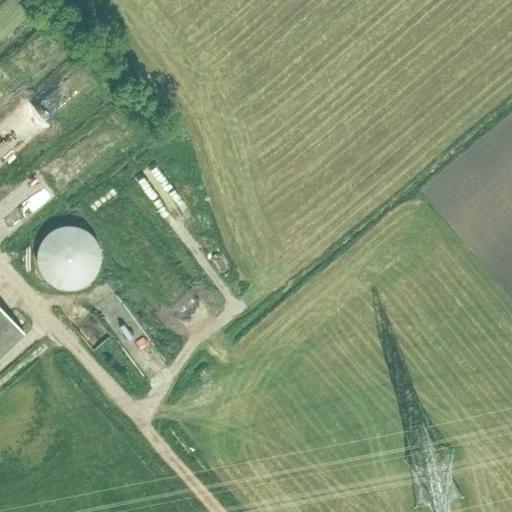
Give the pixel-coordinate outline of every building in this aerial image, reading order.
[(0,102),(68,47),(57,34),(0,80),(0,102)] [(0,174),(34,149),(23,135),(20,138),(11,128),(0,136),(0,174)] [(38,190),(5,213),(14,226),(47,203),(38,190)] [(37,249),(36,257),(38,265),(39,270),(44,278),(48,281),(56,287),(66,289),(71,289),(75,288),(83,286),(90,281),(93,278),(98,270),(100,266),(101,261),(101,256),(101,251),(99,246),(97,241),(92,234),(89,231),(82,227),(74,225),(69,224),(60,226),(55,227),(47,233),(43,237),(39,245),(37,249)] [(0,354),(23,334),(0,306),(0,354)]
